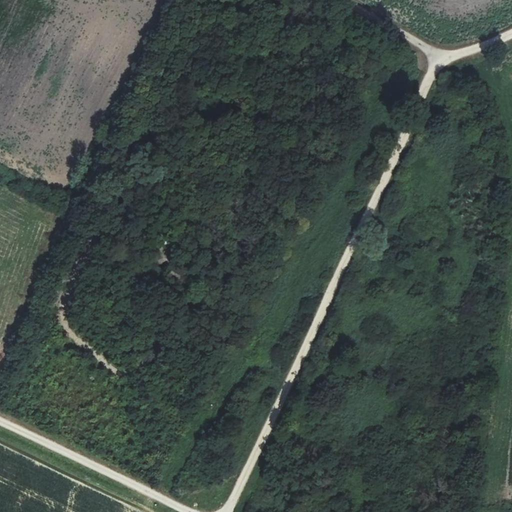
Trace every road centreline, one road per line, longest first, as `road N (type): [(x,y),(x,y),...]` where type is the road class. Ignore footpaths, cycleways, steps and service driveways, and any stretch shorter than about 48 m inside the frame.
road 1 (track): [(511,27),(442,61),(421,89),(228,511)]
road 2 (track): [(0,416),(199,511)]
